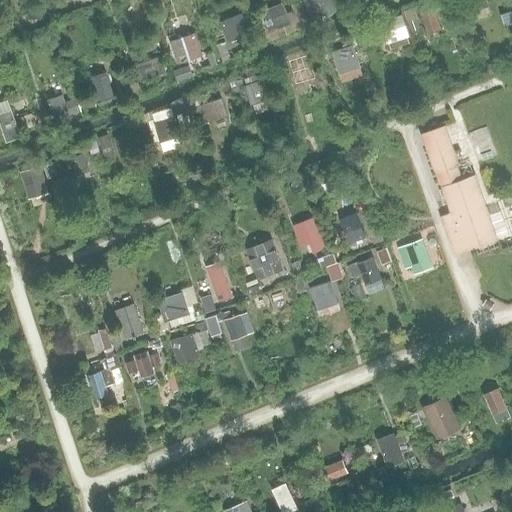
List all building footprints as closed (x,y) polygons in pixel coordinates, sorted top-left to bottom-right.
[(321,20),(313,0),(311,0),(304,3),(311,24),(321,20)] [(330,0),(316,0),(322,17),(340,11),(336,0),(330,0),(331,0),(330,0)] [(464,0),(468,11),(487,5),(485,0),(464,0)] [(443,3),(419,11),(427,35),(428,35),(441,30),(437,19),(447,15),(446,14),(443,3)] [(270,9),(260,12),(271,40),(293,32),(282,4),(270,9)] [(511,11),(501,15),(504,26),(511,23),(511,11)] [(242,13),(220,22),(226,39),(249,30),(242,13)] [(401,14),(380,22),(387,44),(409,36),(401,14)] [(421,33),(417,20),(408,23),(413,36),(421,33)] [(377,43),(371,25),(363,27),(369,45),(377,43)] [(362,27),(354,30),(359,48),(367,46),(362,27)] [(195,34),(170,41),(174,54),(185,51),(188,60),(202,56),(195,34)] [(225,43),(217,46),(221,58),(229,55),(225,43)] [(334,52),(331,52),(339,75),(340,75),(361,68),(353,45),(334,52)] [(314,83),(305,57),(290,62),(298,88),(314,83)] [(161,58),(136,65),(140,81),(165,73),(161,58)] [(192,77),(189,66),(173,71),(177,82),(192,77)] [(250,84),(244,86),(250,105),(268,100),(264,86),(269,85),(265,72),(248,77),(250,84)] [(91,77),(90,78),(97,102),(113,97),(106,73),(91,77)] [(243,83),(241,76),(228,80),(232,95),(240,92),(238,84),(243,83)] [(49,99),(48,100),(54,119),(80,111),(77,100),(65,103),(63,95),(49,99)] [(181,97),(170,103),(174,115),(186,111),(181,97)] [(222,99),(198,107),(203,123),(205,123),(227,116),(222,99)] [(0,114),(0,124),(6,143),(21,138),(11,110),(0,114)] [(45,111),(36,113),(43,135),(52,132),(45,111)] [(35,127),(31,115),(21,118),(25,131),(35,127)] [(176,117),(154,123),(160,142),(182,136),(176,117)] [(459,163),(446,126),(421,134),(434,172),(436,171),(457,164),(459,163)] [(134,159),(127,135),(114,139),(122,163),(134,159)] [(83,154),(65,160),(68,168),(72,167),(76,177),(89,172),(83,154)] [(57,176),(54,164),(44,167),(48,178),(57,176)] [(463,180),(457,164),(436,171),(451,214),(441,218),(454,255),(499,240),(476,175),(463,180)] [(42,168),(20,174),(28,199),(49,193),(42,168)] [(368,237),(357,210),(341,218),(351,244),(368,237)] [(317,225),(296,234),(301,248),(310,245),(313,253),(326,247),(317,225)] [(383,241),(379,228),(369,231),(373,244),(383,241)] [(429,260),(422,240),(398,249),(405,268),(429,260)] [(264,242),(253,247),(257,257),(250,260),(257,280),(283,270),(275,250),(268,253),(264,242)] [(390,261),(386,249),(377,252),(381,264),(390,261)] [(336,263),(333,254),(318,259),(322,268),(336,263)] [(358,263),(348,266),(352,277),(361,273),(365,284),(380,279),(373,259),(358,264),(358,263)] [(220,263),(207,267),(218,301),(231,297),(220,263)] [(337,264),(327,267),(332,281),(342,278),(337,264)] [(302,277),(294,280),(297,287),(304,284),(302,277)] [(330,282),(310,288),(317,311),(337,304),(330,282)] [(259,284),(247,288),(251,296),(262,292),(259,284)] [(183,292),(157,300),(164,323),(190,315),(183,292)] [(215,310),(210,295),(201,298),(206,313),(215,310)] [(135,309),(117,315),(125,339),(144,333),(135,309)] [(229,312),(222,314),(234,351),(248,346),(244,335),(253,332),(247,313),(232,318),(229,312)] [(215,316),(206,320),(211,336),(220,333),(215,316)] [(202,346),(210,343),(204,322),(194,325),(197,333),(198,333),(202,346)] [(105,329),(99,331),(106,355),(113,353),(105,329)] [(118,332),(110,334),(116,351),(123,349),(118,332)] [(192,334),(170,341),(178,364),(200,357),(192,334)] [(160,338),(147,342),(149,346),(152,345),(154,350),(162,347),(160,338)] [(135,360),(126,363),(129,373),(139,370),(140,377),(153,373),(151,366),(161,363),(158,354),(149,356),(147,352),(134,356),(135,359),(135,360)] [(100,372),(87,376),(94,399),(95,399),(108,395),(106,386),(115,383),(115,386),(123,383),(118,368),(121,367),(116,355),(104,359),(108,369),(100,372)] [(174,377),(167,379),(172,392),(178,390),(174,377)] [(485,394),(484,394),(496,423),(510,417),(498,389),(485,394)] [(446,397),(422,407),(436,439),(460,429),(446,397)] [(421,424),(416,414),(409,417),(413,428),(421,424)] [(378,440),(377,440),(387,468),(404,461),(401,453),(409,450),(402,434),(397,436),(395,437),(393,434),(378,440)] [(342,460),(322,469),(328,481),(347,473),(342,460)] [(386,477),(383,468),(371,472),(375,481),(386,477)] [(285,483),(271,490),(281,511),(291,511),(298,509),(285,483)] [(317,511),(314,503),(306,507),(307,511),(317,511)]
